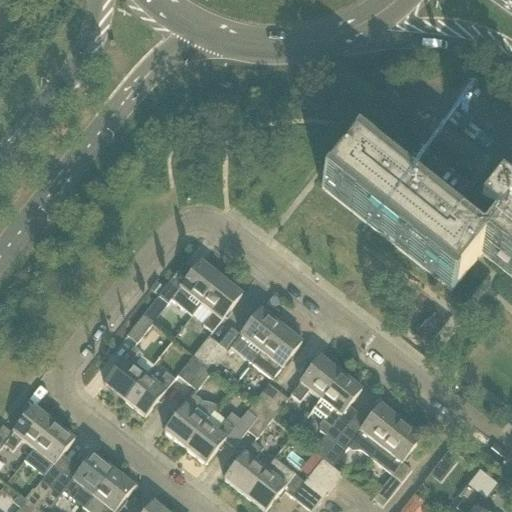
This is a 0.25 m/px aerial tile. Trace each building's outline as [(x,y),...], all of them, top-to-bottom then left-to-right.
[(511,200),(511,188),(508,186),(467,238),(355,150),(355,149),(322,190),(452,293),(481,256),(485,252),(476,245),(511,200)] [(511,280),(511,200),(476,245),(485,252),(481,256),(511,280)] [(157,301),(168,308),(171,304),(180,311),(191,320),(200,309),(222,282),(201,266),(193,275),(180,292),(170,284),(165,291),(158,300),(157,301)] [(204,329),(212,336),(242,299),(222,282),(200,309),(212,318),(204,329)] [(150,293),(158,300),(165,291),(156,285),(150,293)] [(429,345),(455,319),(428,293),(403,319),(429,345)] [(231,350),(240,357),(252,367),(281,330),(261,314),(241,339),(231,350)] [(153,327),(143,319),(127,339),(137,347),(153,327)] [(252,367),(272,383),(302,346),(281,330),(252,367)] [(228,355),(231,350),(241,339),(231,332),(218,347),(228,355)] [(218,347),(209,340),(194,359),(203,367),(218,347)] [(213,375),(228,355),(218,347),(203,367),(213,375)] [(145,379),(133,370),(143,357),(134,351),(104,388),(125,404),(145,379)] [(194,359),(178,379),(188,387),(203,367),(194,359)] [(341,377),(320,361),(290,399),(299,407),(308,396),(319,404),(341,377)] [(188,387),(198,395),(213,375),(203,367),(188,387)] [(145,379),(125,404),(145,421),(174,384),(175,383),(166,376),(165,377),(156,388),(145,379)] [(319,404),(311,415),(323,424),(319,428),(320,435),(325,438),(335,446),(353,423),(344,416),(362,394),(341,377),(319,404)] [(278,395),(269,388),(253,407),(263,415),(278,395)] [(273,422),(288,403),(278,395),(263,415),(273,422)] [(205,427),(215,414),(218,410),(213,407),(210,406),(207,406),(203,406),(193,399),(164,436),(185,452),(205,427)] [(205,427),(185,452),(205,468),(224,444),(234,451),(247,434),(263,415),(253,407),(240,423),(232,416),(226,423),(216,436),(205,427)] [(353,423),(335,446),(336,446),(345,453),(347,451),(351,446),(362,455),(372,463),(402,426),(381,409),(363,431),(353,423)] [(3,429),(0,433),(0,453),(4,449),(12,455),(21,444),(33,454),(54,427),(33,411),(13,437),(3,429)] [(247,434),(258,442),(273,422),(263,415),(247,434)] [(402,466),(422,441),(402,426),(372,463),(383,472),(382,472),(391,480),(373,503),(383,510),(412,474),(402,466)] [(54,468),(74,443),(54,427),(33,454),(25,464),(36,473),(35,473),(44,481),(54,468)] [(253,445),(224,483),(245,499),(265,473),(254,465),(263,453),(253,445)] [(438,467),(449,475),(459,463),(448,454),(438,467)] [(72,503),(73,502),(84,511),(114,475),(93,458),(73,483),(63,496),(64,496),(72,503)] [(274,462),(266,474),(265,473),(245,499),(260,511),(268,511),(283,493),(306,511),(315,511),(327,497),(308,482),(305,486),(274,462)] [(335,488),(342,478),(323,463),(316,472),(335,488)] [(45,481),(42,485),(51,492),(64,476),(54,468),(45,481)] [(327,497),(335,488),(316,472),(308,482),(327,497)] [(479,473),(467,489),(485,504),(498,488),(479,473)] [(117,511),(135,491),(114,475),(84,511),(117,511)] [(64,476),(51,492),(61,500),(64,496),(63,496),(73,483),(64,476)] [(511,485),(510,484),(503,492),(511,498),(511,485)] [(35,493),(44,501),(51,492),(42,485),(35,493)] [(466,489),(459,499),(463,502),(455,511),(475,511),(469,507),(476,497),(466,489)] [(422,511),(427,507),(416,498),(403,511),(422,511)]
